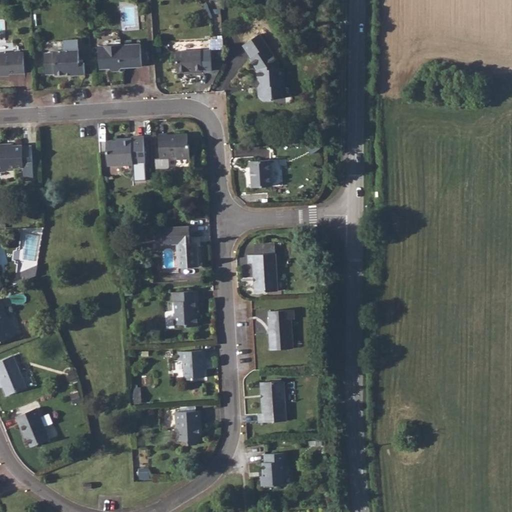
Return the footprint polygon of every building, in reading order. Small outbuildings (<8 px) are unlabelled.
[(264,100),(274,100),(274,97),(284,96),(283,86),(285,86),(284,68),(280,68),(279,63),(260,34),(243,45),(251,58),(250,58),(258,70),(258,78),(260,78),(261,87),(259,87),(259,96),(264,100)] [(212,49),(224,47),(223,38),(211,40),(212,49)] [(56,74),(56,75),(66,74),(71,75),(85,75),(85,63),(80,63),(78,39),(64,40),(64,50),(54,51),(54,53),(44,53),(45,58),(46,74),(56,74)] [(142,66),(141,44),(99,46),(100,66),(100,69),(110,69),(112,71),(120,70),(122,67),(142,66)] [(195,73),(203,72),(203,71),(212,71),(211,50),(177,52),(178,72),(195,71),(195,73)] [(3,75),(25,73),(24,52),(0,53),(0,76),(3,76),(3,75)] [(188,145),(188,135),(168,136),(167,134),(159,135),(160,158),(169,158),(169,157),(177,156),(177,159),(190,158),(189,145),(188,145)] [(146,164),(144,136),(131,137),(131,138),(122,139),(122,140),(107,141),(108,166),(146,164)] [(9,168),(23,167),(24,180),(34,179),(32,146),(23,147),(23,145),(13,146),(13,144),(0,144),(0,171),(6,171),(9,168)] [(253,187),(271,186),(270,160),(251,161),(253,187)] [(179,268),(199,267),(198,242),(190,242),(189,226),(161,228),(162,245),(177,244),(179,268)] [(255,245),(255,254),(249,255),(249,263),(254,263),(255,292),(278,291),(275,243),(255,245)] [(199,300),(198,291),(173,292),(173,302),(175,302),(176,311),(174,313),(175,325),(186,324),(186,326),(198,326),(198,315),(200,315),(199,307),(198,307),(198,301),(199,300)] [(0,342),(12,338),(8,329),(12,327),(0,299),(0,342)] [(271,350),(293,348),(291,319),(294,319),(294,310),(270,311),(270,319),(269,319),(271,350)] [(195,378),(205,377),(204,359),(206,359),(206,350),(179,352),(179,361),(184,360),(185,380),(195,379),(195,378)] [(27,387),(14,355),(0,361),(0,384),(1,387),(3,386),(7,396),(27,387)] [(23,371),(29,387),(34,385),(29,369),(23,371)] [(259,422),(286,421),(284,381),(261,382),(263,413),(259,414),(259,422)] [(50,439),(37,408),(16,417),(23,433),(25,432),(31,447),(50,439)] [(187,440),(188,445),(198,444),(200,441),(200,426),(201,426),(200,411),(176,412),(176,428),(178,428),(178,441),(187,440)] [(285,462),(285,453),(265,454),(265,462),(263,462),(264,476),(262,476),(262,486),(285,484),(283,462),(285,462)] [(150,468),(140,468),(140,480),(151,479),(150,468)]
